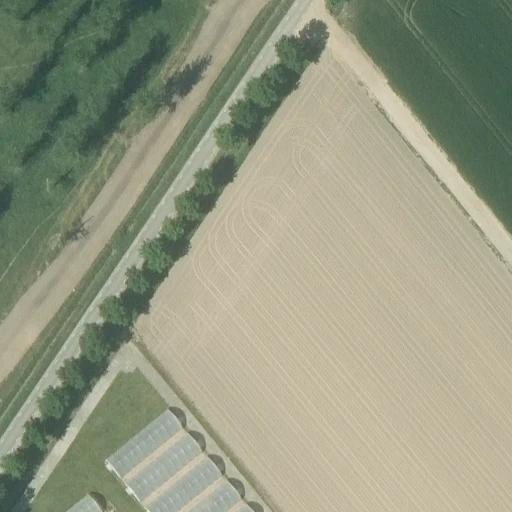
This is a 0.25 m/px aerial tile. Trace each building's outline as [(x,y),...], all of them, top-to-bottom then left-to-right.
[(121,479),(184,426),(168,408),(105,461),(121,479)] [(125,484),(141,503),(203,451),(188,432),(125,484)] [(144,506),(147,511),(176,511),(224,477),(209,457),(144,506)] [(254,511),(246,502),(245,503),(229,481),(187,511),(254,511)] [(65,511),(99,511),(102,510),(86,493),(65,511)]
